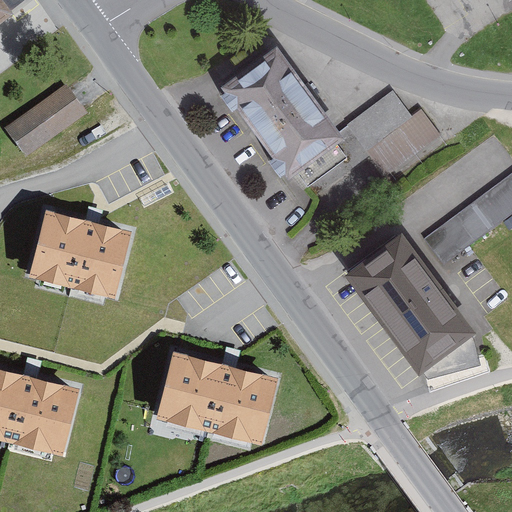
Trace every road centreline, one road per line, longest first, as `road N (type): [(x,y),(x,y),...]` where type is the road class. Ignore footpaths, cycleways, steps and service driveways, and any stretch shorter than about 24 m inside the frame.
road 1 (tertiary): [(98,29),(447,511)]
road 2 (residential): [(511,96),(400,71),(255,0)]
